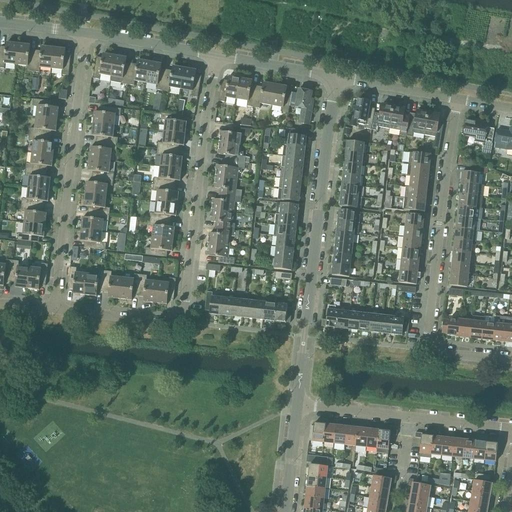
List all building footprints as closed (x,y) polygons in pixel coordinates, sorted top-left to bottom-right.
[(6,64),(17,65),(19,44),(7,42),(7,47),(1,47),(0,53),(0,68),(5,69),(6,64)] [(27,71),(34,72),(36,51),(30,50),(31,45),(19,44),(17,65),(28,66),(27,71)] [(41,68),(52,69),(54,48),(42,46),(42,51),(36,51),(34,72),(40,73),(41,68)] [(54,48),(52,69),(63,70),(62,75),(69,76),(71,54),(66,54),(66,49),(54,48)] [(101,75),(112,77),(116,56),(104,53),(103,58),(97,57),(93,78),(100,80),(101,75)] [(112,77),(111,82),(128,85),(132,64),(126,63),(127,58),(116,56),(112,77)] [(136,81),(147,83),(150,62),(139,60),(138,65),(132,64),(128,85),(135,86),(136,81)] [(157,90),(163,91),(167,70),(161,69),(162,64),(150,62),(147,83),(158,85),(157,90)] [(170,87),(181,89),(185,68),(174,66),(173,71),(167,70),(163,91),(169,92),(170,87)] [(185,68),(181,89),(193,91),(192,96),(198,97),(202,76),(196,75),(197,70),(185,68)] [(226,97),(237,99),(241,78),(229,76),(229,81),(223,80),(219,101),(225,102),(226,97)] [(248,106),(254,107),(258,86),(252,85),(253,80),(241,78),(237,99),(248,101),(248,106)] [(261,104),(272,106),(276,85),(264,83),(263,87),(258,86),(254,107),(260,109),(261,104)] [(282,113),(289,114),(290,106),(293,93),(287,92),(288,87),(276,85),(272,106),(283,108),(282,113)] [(298,94),(293,93),(290,106),(303,108),(300,123),(309,125),(313,103),(311,103),(313,92),(299,89),(298,94)] [(60,90),(59,99),(67,100),(68,91),(60,90)] [(38,106),(37,117),(58,120),(59,108),(54,107),(55,101),(34,99),(33,106),(38,106)] [(365,128),(372,130),(374,115),(375,109),(369,108),(371,102),(359,100),(358,107),(354,106),(350,126),(357,127),(358,124),(366,125),(365,128)] [(379,127),(390,129),(394,106),(382,104),(380,116),(374,115),(372,130),(378,131),(379,127)] [(394,106),(390,129),(401,131),(400,135),(407,136),(410,119),(411,113),(405,112),(406,108),(394,106)] [(95,112),(94,124),(115,126),(116,115),(121,115),(122,109),(100,107),(100,112),(95,112)] [(414,133),(425,135),(429,113),(417,110),(415,122),(410,121),(410,119),(407,136),(413,137),(414,133)] [(166,120),(165,132),(186,134),(187,122),(182,122),(183,116),(162,113),(161,120),(166,120)] [(441,115),(429,113),(425,135),(436,137),(434,148),(440,149),(444,125),(443,125),(443,127),(438,127),(441,115)] [(30,128),(30,134),(51,137),(52,131),(56,132),(58,120),(37,117),(35,129),(30,128)] [(240,125),(250,126),(252,120),(242,118),(240,125)] [(489,123),(467,119),(464,135),(478,138),(477,142),(485,143),(483,153),(491,155),(493,143),(492,143),(495,129),(488,128),(489,123)] [(97,136),(96,142),(118,144),(118,138),(113,137),(115,126),(94,124),(92,136),(97,136)] [(221,132),(220,143),(241,145),(242,135),(249,135),(249,129),(234,127),(233,133),(221,132)] [(495,142),(508,145),(507,150),(511,150),(511,127),(510,132),(498,129),(495,142)] [(286,128),(284,145),(306,148),(308,131),(286,128)] [(158,142),(158,149),(179,151),(180,145),(184,146),(186,134),(165,132),(163,143),(158,142)] [(34,141),(33,152),(54,155),(55,143),(50,142),(51,137),(30,134),(29,141),(34,141)] [(347,141),(346,152),(364,154),(365,143),(347,141)] [(91,147),(90,159),(111,161),(112,150),(117,151),(118,144),(96,142),(96,148),(91,147)] [(240,152),(241,145),(220,143),(219,154),(231,155),(230,161),(246,163),(249,163),(249,158),(246,157),(244,156),(244,152),(240,152)] [(284,145),(283,156),(304,159),(306,148),(284,145)] [(162,156),(161,167),(182,169),(183,157),(178,157),(179,151),(158,149),(157,155),(162,156)] [(26,163),(26,170),(47,172),(48,166),(53,167),(54,155),(33,152),(31,164),(26,163)] [(346,152),(345,163),(362,165),(364,154),(346,152)] [(409,164),(413,164),(430,166),(431,155),(410,152),(409,164)] [(283,156),(282,167),(303,169),(304,159),(283,156)] [(93,171),(92,177),(114,179),(114,173),(109,172),(111,161),(90,159),(88,171),(93,171)] [(218,166),(216,177),(237,179),(238,173),(242,173),(242,169),(245,169),(246,163),(230,161),(229,167),(218,166)] [(345,163),(344,174),(361,176),(362,165),(345,163)] [(413,164),(409,164),(407,175),(411,176),(429,178),(430,166),(413,164)] [(463,172),(462,183),(479,185),(481,167),(467,166),(466,172),(463,172)] [(155,178),(154,184),(175,186),(176,181),(181,181),(182,169),(161,167),(160,178),(155,178)] [(282,167),(281,178),(302,180),(303,169),(282,167)] [(30,177),(29,188),(50,190),(51,178),(46,178),(47,172),(26,170),(25,176),(30,177)] [(344,174),(343,185),(360,187),(360,186),(361,176),(344,174)] [(411,176),(410,187),(427,189),(429,178),(411,176)] [(87,182),(86,194),(107,196),(108,185),(113,185),(114,179),(92,177),(92,183),(87,182)] [(216,177),(215,188),(223,189),(222,195),(242,197),(242,190),(236,190),(237,179),(216,177)] [(281,178),(279,188),(301,191),(302,180),(281,178)] [(479,185),(462,183),(460,194),(483,197),(484,186),(479,185)] [(158,191),(157,202),(178,204),(179,193),(174,192),(175,186),(154,184),(153,190),(158,191)] [(343,185),(341,196),(363,198),(364,187),(360,186),(360,187),(343,185)] [(406,187),(405,198),(426,200),(427,189),(410,187),(406,187)] [(22,198),(22,205),(43,207),(44,201),(49,202),(50,190),(29,188),(27,199),(22,198)] [(301,191),(279,188),(278,200),(299,202),(301,191)] [(89,206),(88,212),(110,215),(110,208),(105,207),(107,196),(86,194),(84,206),(89,206)] [(483,197),(460,194),(459,206),(481,208),(483,197)] [(214,199),(212,211),(234,213),(235,202),(241,203),(242,197),(222,195),(222,200),(214,199)] [(363,198),(341,196),(340,207),(361,209),(363,198)] [(426,200),(405,198),(404,210),(425,212),(426,200)] [(151,213),(150,219),(171,221),(172,216),(177,216),(178,204),(157,202),(156,213),(151,213)] [(278,203),(277,214),(298,217),(299,205),(278,203)] [(26,212),(25,223),(46,225),(47,213),(42,213),(43,207),(22,205),(21,211),(26,212)] [(459,206),(458,217),(481,220),(482,208),(481,208),(459,206)] [(340,210),(338,221),(360,223),(361,212),(340,210)] [(212,211),(211,222),(219,223),(219,228),(235,230),(236,224),(232,224),(234,213),(212,211)] [(83,217),(82,229),(103,232),(104,220),(109,221),(110,215),(88,212),(88,218),(83,217)] [(277,214),(275,225),(297,227),(298,217),(277,214)] [(407,214),(406,226),(423,228),(424,216),(407,214)] [(458,217),(457,228),(478,231),(480,231),(481,220),(458,217)] [(154,226),(153,237),(174,240),(175,228),(171,227),(171,221),(150,219),(149,225),(154,226)] [(338,221),(337,232),(355,234),(358,234),(360,223),(338,221)] [(46,225),(25,223),(23,234),(19,234),(18,240),(39,242),(40,237),(45,237),(46,225)] [(274,236),(278,236),(296,238),(297,227),(275,225),(274,236)] [(406,226),(404,237),(422,239),(423,228),(406,226)] [(210,233),(209,244),(230,247),(231,236),(238,237),(239,232),(235,231),(235,230),(219,228),(218,234),(210,233)] [(457,228),(455,240),(473,242),(477,242),(478,231),(457,228)] [(103,232),(82,229),(81,239),(80,241),(85,242),(85,247),(106,250),(106,243),(101,243),(103,232)] [(337,232),(336,243),(353,245),(355,234),(337,232)] [(278,236),(277,247),(294,249),(296,238),(278,236)] [(174,240),(153,237),(152,248),(147,248),(146,254),(167,257),(168,251),(173,251),(174,240)] [(404,237),(403,248),(420,250),(422,239),(404,237)] [(455,240),(454,251),(471,253),(473,242),(455,240)] [(336,243),(335,253),(352,255),(353,245),(336,243)] [(230,247),(209,244),(207,255),(219,257),(219,263),(234,264),(235,258),(229,257),(230,247)] [(277,247),(276,258),(293,259),(294,249),(277,247)] [(403,248),(402,260),(419,262),(420,250),(403,248)] [(454,251),(453,262),(470,264),(471,253),(454,251)] [(335,253),(333,264),(351,266),(352,255),(335,253)] [(293,259),(276,258),(274,269),(292,271),(293,259)] [(5,281),(11,282),(13,261),(7,260),(6,265),(0,264),(0,285),(4,286),(5,281)] [(402,260),(401,271),(418,273),(419,262),(402,260)] [(16,287),(28,289),(30,267),(19,266),(20,261),(13,261),(11,282),(16,283),(16,287)] [(453,262),(451,274),(469,276),(470,264),(453,262)] [(30,267),(28,289),(40,290),(40,285),(46,286),(48,264),(42,264),(41,269),(30,267)] [(351,266),(333,264),(332,275),(350,277),(351,266)] [(74,294),(85,295),(88,274),(77,273),(77,268),(71,267),(68,288),(74,289),(74,294)] [(98,292),(104,292),(106,271),(100,270),(99,275),(88,274),(85,295),(97,297),(98,292)] [(109,298),(121,299),(123,278),(112,277),(112,272),(106,271),(104,292),(109,293),(109,298)] [(418,273),(401,271),(399,283),(417,285),(418,273)] [(280,273),(280,279),(292,281),(293,274),(280,273)] [(133,296),(139,296),(141,275),(135,274),(134,279),(123,278),(121,299),(132,301),(133,296)] [(469,276),(451,274),(450,285),(467,287),(469,276)] [(144,302),(156,303),(158,282),(147,281),(147,276),(141,275),(139,296),(144,297),(144,302)] [(158,282),(156,303),(168,304),(168,300),(174,300),(176,279),(170,278),(169,283),(158,282)] [(330,285),(342,286),(343,280),(331,278),(330,285)] [(396,290),(396,291),(416,294),(416,288),(396,286),(396,290)] [(450,289),(449,296),(463,297),(464,290),(450,289)] [(210,314),(221,315),(223,298),(212,297),(213,293),(207,292),(205,310),(210,311),(210,314)] [(221,315),(232,316),(234,295),(224,294),(223,298),(221,315)] [(232,316),(243,318),(245,300),(245,296),(234,295),(232,316)] [(243,318),(254,319),(256,301),(245,300),(243,318)] [(254,319),(264,320),(266,303),(256,301),(254,319)] [(264,320),(275,321),(277,304),(266,303),(264,320)] [(277,304),(275,321),(276,321),(277,322),(281,323),(283,322),(291,323),(292,315),(287,314),(288,305),(277,304)] [(340,307),(329,306),(327,319),(323,318),(322,326),(338,328),(340,307)] [(338,328),(348,329),(351,308),(340,307),(338,328)] [(348,329),(359,331),(362,309),(351,308),(348,329)] [(359,331),(370,332),(372,310),(362,309),(359,331)] [(370,332),(381,333),(383,312),(372,310),(370,332)] [(383,312),(381,333),(392,334),(393,317),(389,316),(386,312),(383,312)] [(471,338),(482,339),(484,322),(485,317),(473,316),(473,321),(471,338)] [(393,317),(392,334),(403,335),(403,332),(408,332),(408,333),(410,318),(404,317),(404,318),(393,317)] [(495,323),(494,341),(505,342),(507,319),(496,317),(495,323)] [(448,336),(460,337),(461,320),(450,318),(450,321),(444,320),(442,333),(448,334),(448,336)] [(460,337),(471,338),(473,321),(461,320),(460,337)] [(482,339),(494,341),(495,323),(484,322),(482,339)] [(311,426),(309,441),(324,442),(326,424),(315,423),(314,426),(311,426)] [(334,443),(335,444),(337,426),(326,424),(324,442),(325,442),(325,446),(333,447),(334,443)] [(335,444),(345,445),(347,427),(337,426),(335,444)] [(345,445),(356,446),(358,428),(347,427),(345,445)] [(356,446),(367,447),(369,429),(358,428),(356,446)] [(367,447),(378,448),(380,430),(369,429),(367,447)] [(380,430),(378,448),(377,452),(389,454),(391,435),(397,435),(398,430),(391,430),(391,432),(380,430)] [(431,458),(431,454),(433,436),(422,435),(422,433),(416,432),(415,437),(422,438),(420,457),(431,458)] [(431,454),(442,456),(444,438),(433,436),(431,454)] [(442,456),(453,457),(455,439),(444,438),(442,456)] [(453,457),(464,458),(466,440),(455,439),(453,457)] [(464,458),(474,459),(476,441),(466,440),(464,458)] [(474,459),(485,460),(487,442),(476,441),(474,459)] [(487,442),(485,460),(496,462),(498,444),(487,442)] [(310,465),(309,476),(327,478),(328,467),(310,465)] [(309,476),(308,487),(325,489),(327,478),(309,476)] [(374,476),(372,487),(390,490),(391,482),(396,483),(397,476),(392,476),(392,479),(374,476)] [(413,486),(411,494),(429,497),(431,486),(414,483),(414,479),(409,479),(408,485),(413,486)] [(475,480),(473,491),(491,495),(492,483),(475,480)] [(308,487),(306,497),(324,499),(325,489),(308,487)] [(372,487),(370,498),(388,501),(390,490),(372,487)] [(473,491),(471,502),(489,505),(491,495),(473,491)] [(411,494),(410,505),(427,508),(429,497),(411,494)] [(306,497),(305,508),(323,510),(324,499),(306,497)] [(370,498),(368,508),(386,511),(388,501),(370,498)] [(471,502),(469,511),(487,511),(489,505),(471,502)]
